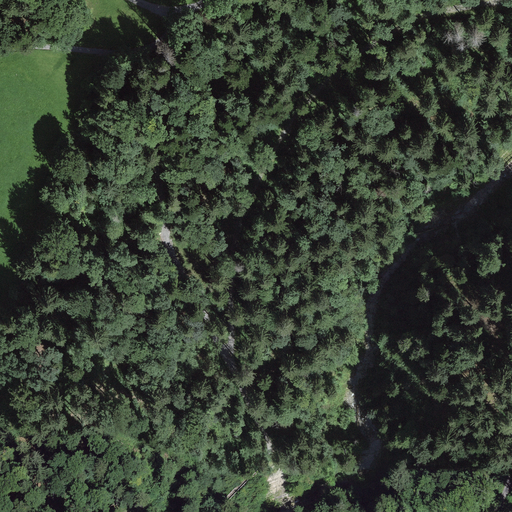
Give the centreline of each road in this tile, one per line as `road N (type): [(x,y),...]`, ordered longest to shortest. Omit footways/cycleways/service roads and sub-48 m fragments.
road 1 (track): [(279,453),(167,206),(154,125),(174,13)]
road 2 (track): [(227,328),(283,194),(349,117),(394,91)]
road 3 (track): [(0,50),(122,53),(158,40),(174,13)]
